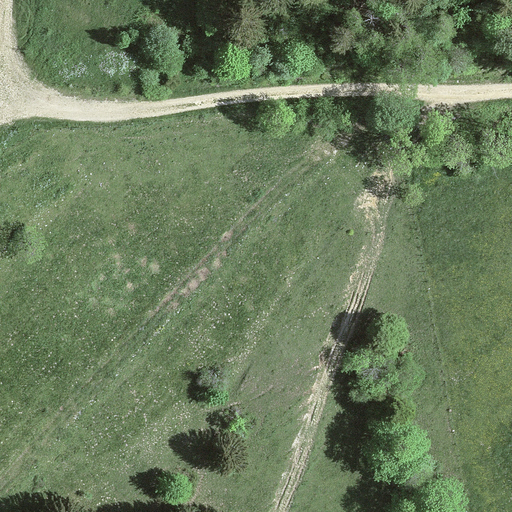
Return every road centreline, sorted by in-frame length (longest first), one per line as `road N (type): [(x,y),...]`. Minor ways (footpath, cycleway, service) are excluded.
road 1 (track): [(424,102),(349,134),(291,177),(0,481)]
road 2 (track): [(424,87),(30,107),(0,115)]
